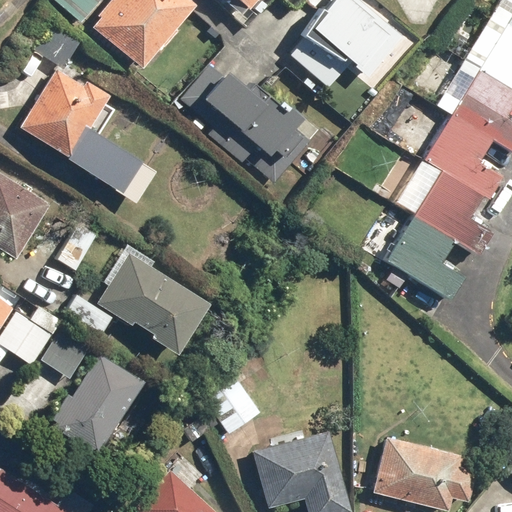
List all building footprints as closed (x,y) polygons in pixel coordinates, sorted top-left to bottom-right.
[(57,0),(80,20),(97,0),(57,0)] [(139,65),(197,0),(109,0),(91,21),(139,65)] [(406,35),(364,0),(325,0),(322,5),(326,8),(289,52),(329,85),(349,60),(370,77),(406,35)] [(511,0),(501,0),(439,104),(452,111),(397,203),(411,211),(384,257),(453,298),(468,272),(442,256),(454,237),(477,251),(493,225),(469,212),(479,195),(488,200),(506,170),(481,155),(492,136),(511,147),(511,117),(510,116),(511,112),(511,0)] [(52,26),(36,51),(56,64),(64,69),(80,44),(52,26)] [(111,91),(88,75),(83,82),(64,69),(56,64),(18,123),(136,200),(157,168),(98,129),(113,107),(104,101),(111,91)] [(321,131),(289,101),(285,105),(253,75),(248,81),(230,64),(220,75),(210,65),(179,99),(271,185),(321,131)] [(50,201),(0,169),(0,246),(15,256),(50,201)] [(73,268),(97,232),(79,220),(55,256),(73,268)] [(101,280),(106,283),(94,303),(75,292),(65,308),(101,331),(112,313),(130,325),(135,318),(154,329),(149,337),(178,354),(211,300),(152,264),(155,260),(125,242),(101,280)] [(0,318),(10,304),(0,297),(0,318)] [(0,333),(0,342),(32,363),(61,318),(39,304),(30,318),(16,309),(0,333)] [(82,357),(52,337),(39,356),(70,376),(82,357)] [(138,420),(125,412),(146,377),(98,348),(79,380),(73,376),(47,420),(55,425),(101,452),(114,460),(138,420)] [(260,407),(230,368),(198,393),(228,432),(260,407)] [(328,428),(253,448),(268,504),(303,494),(308,511),(339,511),(349,509),(343,484),(328,428)] [(476,467),(459,463),(461,454),(386,434),(371,490),(446,510),(451,492),(468,496),(476,467)] [(131,506),(137,511),(221,511),(170,464),(131,506)] [(0,511),(75,511),(0,465),(0,511)]
